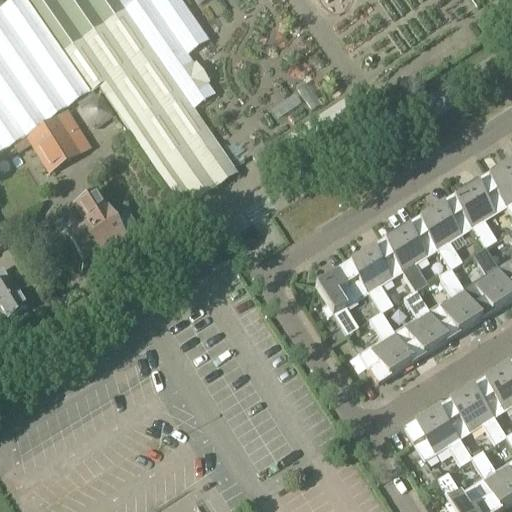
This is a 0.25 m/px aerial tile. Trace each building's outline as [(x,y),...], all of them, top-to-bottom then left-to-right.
[(0,156),(97,89),(151,51),(138,32),(124,13),(142,0),(14,0),(0,10),(0,156)] [(151,51),(97,89),(177,204),(185,198),(187,197),(230,167),(193,112),(151,51)] [(78,156),(57,122),(26,141),(48,175),(78,156)] [(278,153),(272,143),(250,157),(257,167),(278,153)] [(511,168),(488,183),(511,221),(511,168)] [(485,255),(485,254),(496,247),(483,226),(505,212),(511,223),(511,221),(488,183),(453,205),(484,253),(485,255)] [(106,254),(126,241),(123,238),(137,229),(127,213),(113,222),(94,193),(73,207),(80,218),(82,217),(85,223),(65,236),(82,262),(103,248),(106,254)] [(419,227),(449,275),(450,276),(451,276),(462,269),(454,256),(465,249),(460,240),(471,234),(483,254),(484,253),(453,205),(419,227)] [(415,298),(416,297),(427,290),(414,269),(436,255),(449,275),(419,227),(384,248),(415,297),(415,298)] [(485,254),(485,255),(511,298),(511,235),(507,239),(511,247),(511,265),(498,274),(485,254)] [(415,297),(384,248),(350,270),(380,318),(381,320),(382,319),(393,312),(379,291),(401,277),(414,297),(415,297)] [(511,298),(485,255),(484,253),(483,254),(472,261),(485,282),(463,296),(451,276),(450,276),(480,325),(511,304),(511,298)] [(379,319),(380,318),(350,270),(315,292),(327,311),(323,314),(328,322),(327,322),(328,323),(332,321),(340,333),(345,340),(346,342),(358,334),(345,313),(367,299),(379,319)] [(9,281),(8,282),(1,272),(0,272),(0,315),(5,323),(27,309),(9,281)] [(450,276),(449,275),(437,282),(451,304),(429,317),(416,297),(415,298),(446,346),(480,325),(450,276)] [(446,346),(415,298),(415,297),(414,297),(403,304),(416,325),(394,339),(382,319),(381,320),(411,368),(446,346)] [(381,320),(380,318),(379,319),(368,326),(382,347),(358,362),(376,390),(411,368),(381,320)] [(507,443),(495,423),(511,411),(511,375),(510,373),(476,395),(507,443)] [(472,465),(473,464),(460,444),(482,431),(496,452),(507,445),(507,444),(507,443),(476,395),(442,416),(472,465)] [(473,466),(472,465),(442,416),(406,438),(424,467),(448,452),(461,473),(472,466),(473,466)] [(472,465),(473,466),(501,511),(507,511),(511,509),(511,451),(507,444),(507,445),(511,453),(511,469),(497,479),(484,457),(473,464),(472,465)] [(501,511),(473,466),(472,466),(485,486),(463,500),(449,479),(437,487),(450,508),(446,511),(447,511),(501,511)]
